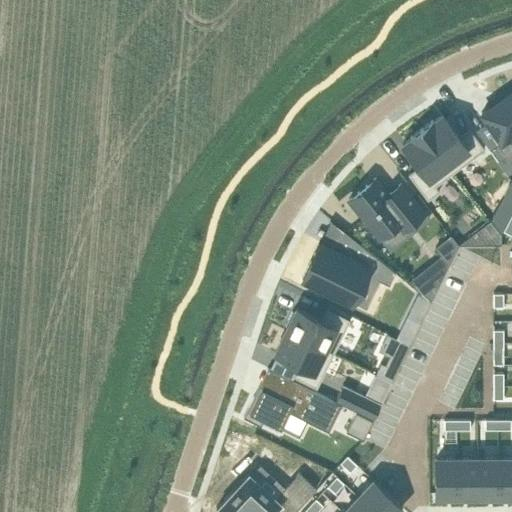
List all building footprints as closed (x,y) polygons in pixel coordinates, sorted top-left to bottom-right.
[(499,99),(481,111),(501,140),(490,148),(507,173),(511,169),(511,142),(509,139),(511,137),(511,85),(497,96),(499,99)] [(433,118),(421,127),(454,170),(484,148),(469,126),(458,135),(442,113),(434,120),(433,118)] [(411,137),(402,143),(418,165),(408,173),(428,198),(439,190),(435,184),(454,170),(421,127),(410,135),(411,137)] [(376,176),(349,198),(379,236),(406,214),(412,221),(425,211),(401,182),(389,192),(376,176)] [(509,218),(511,212),(511,179),(511,178),(490,218),(501,233),(503,229),(509,218)] [(511,219),(509,218),(503,229),(511,233),(511,219)] [(321,241),(301,276),(348,299),(367,264),(378,269),(383,261),(345,230),(335,248),(321,241)] [(452,235),(436,247),(449,263),(459,244),(452,235)] [(428,274),(414,285),(430,299),(437,285),(428,274)] [(503,292),(493,292),(493,305),(503,305),(503,292)] [(292,310),(285,324),(288,325),(286,329),(333,352),(350,318),(327,306),(321,318),(297,306),(295,311),(292,310)] [(493,328),(493,341),(503,341),(503,328),(493,328)] [(286,329),(275,351),(299,363),(293,375),(317,386),(333,352),(286,329)] [(391,380),(408,345),(409,342),(396,336),(387,332),(379,347),(391,353),(386,363),(381,360),(375,373),(391,380)] [(493,341),(493,354),(503,354),(503,341),(493,341)] [(493,371),(493,384),(503,384),(503,371),(493,371)] [(253,395),(243,415),(261,424),(263,419),(281,427),(282,426),(289,410),(307,419),(329,429),(342,403),(334,399),(281,373),(272,392),(262,387),(257,397),(253,395)] [(343,382),(334,399),(342,403),(355,410),(373,418),(381,401),(365,393),(343,382)] [(493,384),(493,397),(503,397),(503,384),(493,384)] [(355,410),(346,429),(363,438),(373,418),(355,410)] [(444,418),(444,428),(457,428),(457,418),(444,418)] [(457,418),(457,428),(470,428),(470,418),(457,418)] [(485,418),(485,428),(498,428),(498,418),(485,418)] [(498,418),(498,428),(511,428),(511,418),(498,418)] [(347,454),(340,461),(350,470),(357,463),(347,454)] [(511,456),(498,457),(498,494),(511,493),(511,456)] [(436,457),(436,494),(457,494),(457,457),(436,457)] [(457,457),(457,494),(477,494),(477,457),(457,457)] [(477,457),(477,494),(498,494),(498,457),(477,457)] [(336,474),(327,484),(335,491),(344,481),(336,474)] [(245,478),(213,511),(273,511),(275,510),(277,511),(289,511),(312,488),(296,476),(274,500),(245,478)] [(373,478),(358,495),(376,511),(395,511),(402,505),(373,478)] [(376,511),(358,495),(343,511),(344,511),(376,511)] [(316,497),(307,506),(313,511),(315,511),(323,503),(316,497)]
